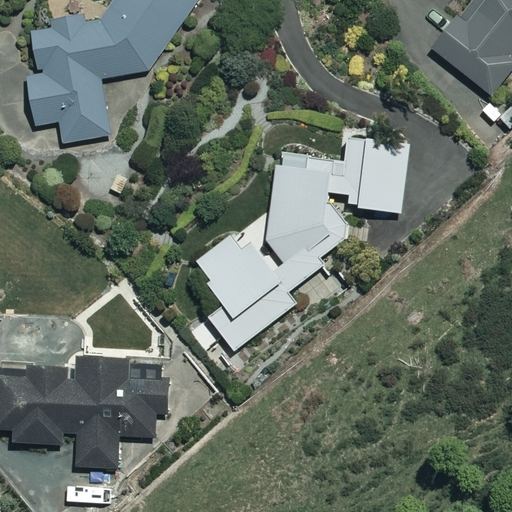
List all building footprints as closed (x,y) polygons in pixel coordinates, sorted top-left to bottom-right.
[(83,17),(51,22),(52,28),(32,32),(39,77),(27,78),(36,127),(61,123),(65,145),(111,137),(101,80),(150,70),(198,0),(117,0),(104,19),(84,23),(83,17)] [(511,0),(469,0),(431,52),(499,102),(511,84),(511,0)] [(289,293),(326,265),(321,258),(347,239),(327,213),(329,195),(349,197),(348,206),(357,207),(357,212),(401,217),(410,143),(348,136),(345,163),(284,156),(282,168),(277,168),(268,242),(276,252),(265,261),(242,230),(198,263),(211,281),(205,285),(223,308),(208,319),(234,353),(298,305),(289,293)] [(37,315),(10,316),(11,334),(38,333),(37,315)] [(63,435),(77,435),(77,469),(118,468),(118,439),(155,439),(155,418),(169,417),(168,380),(160,380),(160,366),(132,367),(132,360),(78,361),(78,370),(0,371),(0,431),(13,431),(13,446),(63,445),(63,435)]
